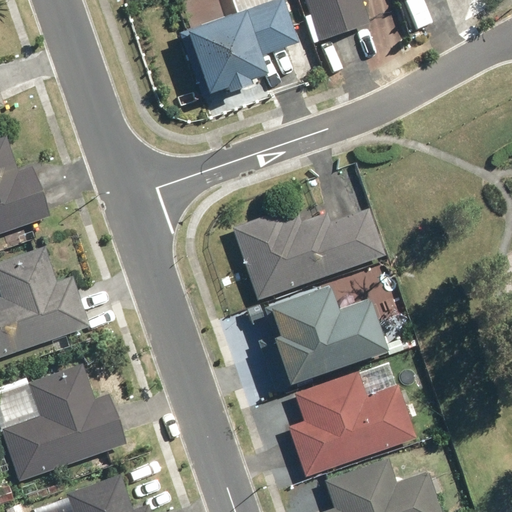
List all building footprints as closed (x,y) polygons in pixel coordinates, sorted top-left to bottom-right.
[(279,0),(177,34),(192,78),(199,101),(261,80),(253,57),(295,44),(280,0),(279,0)] [(356,0),(307,0),(318,35),(364,21),(356,0)] [(0,234),(46,219),(28,169),(15,174),(2,137),(0,137),(0,234)] [(229,230),(254,303),(382,259),(366,211),(327,224),(324,215),(298,224),(295,217),(280,221),(278,213),(229,230)] [(0,262),(0,356),(86,329),(70,279),(53,285),(41,249),(0,262)] [(257,325),(277,385),(382,351),(363,291),(257,325)] [(34,417),(0,427),(0,433),(16,483),(122,448),(105,396),(90,400),(79,366),(23,384),(34,417)] [(292,407),(309,466),(411,436),(393,377),(292,407)] [(323,494),(328,511),(434,511),(420,465),(323,494)] [(63,495),(68,511),(145,511),(144,507),(129,511),(118,478),(63,495)]
